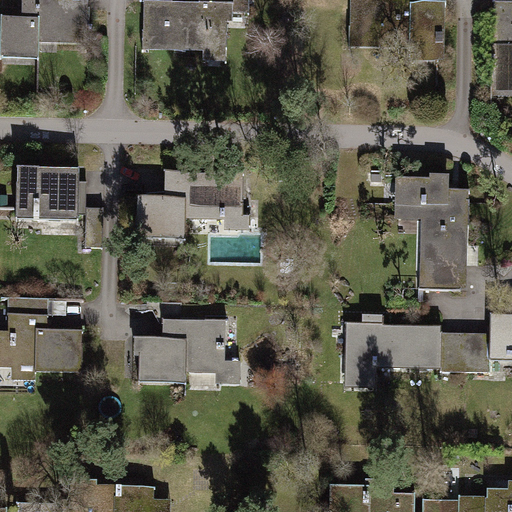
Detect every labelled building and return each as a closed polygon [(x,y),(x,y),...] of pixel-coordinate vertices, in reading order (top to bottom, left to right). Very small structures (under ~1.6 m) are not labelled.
[(61,0),(20,0),(20,18),(0,17),(0,63),(35,64),(36,48),(90,49),(90,3),(61,3),(61,0)] [(447,0),(348,0),(346,47),(409,50),(408,63),(445,65),(447,0)] [(511,1),(494,1),(493,97),(511,97),(511,1)] [(232,3),(142,2),(142,61),(231,62),(232,3)] [(186,241),(187,225),(242,226),(243,170),(163,169),(163,195),(134,195),(134,240),(186,241)] [(77,175),(12,174),(11,226),(76,227),(77,175)] [(449,175),(392,174),(391,218),(419,219),(417,286),(468,288),(471,189),(448,189),(449,175)] [(103,212),(85,212),(84,246),(102,247),(103,212)] [(5,337),(0,336),(0,378),(82,379),(82,330),(46,330),(46,303),(5,303),(5,337)] [(162,338),(132,338),(132,384),(242,385),(242,360),(226,360),(226,318),(163,318),(162,338)] [(489,323),(343,322),(343,389),(377,389),(377,371),(466,371),(488,371),(488,365),(489,323)] [(511,323),(489,323),(488,365),(511,365),(511,323)] [(489,508),(424,507),(424,511),(511,511),(511,481),(505,482),(504,500),(489,499),(489,508)] [(415,511),(416,491),(330,490),(329,511),(415,511)] [(171,511),(171,505),(156,505),(156,492),(63,492),(63,503),(62,511),(171,511)] [(62,511),(63,503),(15,502),(14,511),(62,511)]
